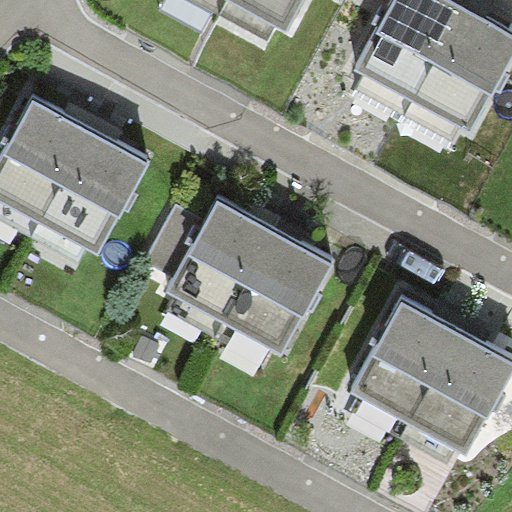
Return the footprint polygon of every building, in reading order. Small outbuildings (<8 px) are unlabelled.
[(312,0),(214,0),(290,42),(312,0)] [(511,56),(511,44),(431,0),(379,0),(338,73),(464,143),(511,56)] [(156,163),(32,92),(0,148),(0,206),(98,263),(156,163)] [(346,258),(215,182),(148,297),(279,373),(346,258)] [(511,366),(511,352),(399,292),(335,411),(453,475),(511,366)]
